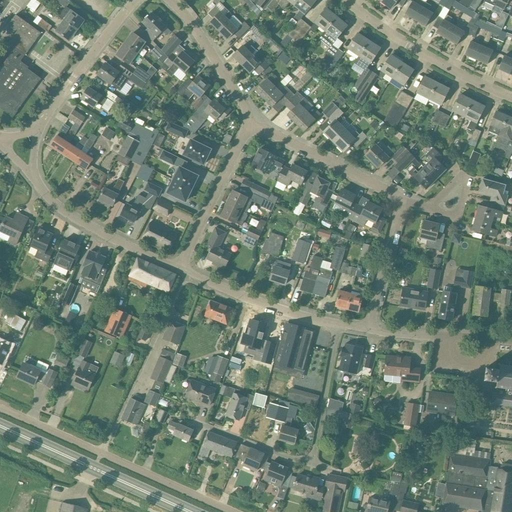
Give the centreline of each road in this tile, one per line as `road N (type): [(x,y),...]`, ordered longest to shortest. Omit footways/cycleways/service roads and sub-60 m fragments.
road 1 (secondary): [(188,511),(0,426)]
road 2 (residential): [(100,453),(188,270)]
road 3 (residential): [(511,99),(407,47),(344,0)]
road 4 (residential): [(181,267),(74,218),(33,177)]
road 5 (residential): [(251,119),(402,200)]
road 6 (residential): [(181,267),(251,119)]
road 7 (residential): [(34,130),(132,0)]
road 8 (residential): [(336,325),(240,298),(188,270)]
road 9 (residential): [(251,119),(187,18),(166,0)]
road 10 (residential): [(511,343),(366,330)]
road 11 (residential): [(232,511),(100,453)]
road 12 (residential): [(336,325),(313,466)]
road 13 (residential): [(366,330),(402,200)]
road 14 (residential): [(195,423),(313,466)]
